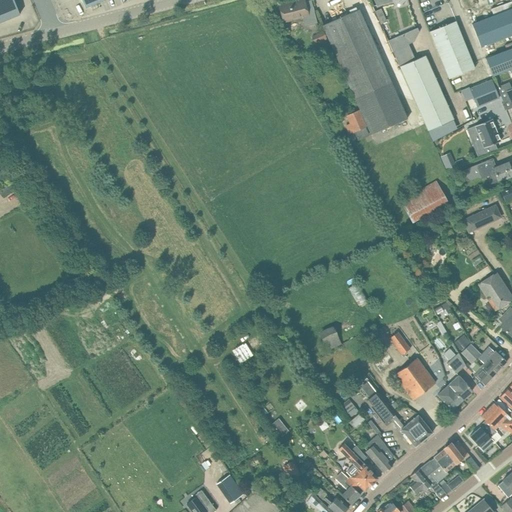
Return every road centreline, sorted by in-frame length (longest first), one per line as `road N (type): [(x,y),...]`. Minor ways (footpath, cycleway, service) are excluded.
road 1 (tertiary): [(356,511),(511,368)]
road 2 (unclassified): [(0,51),(194,0)]
